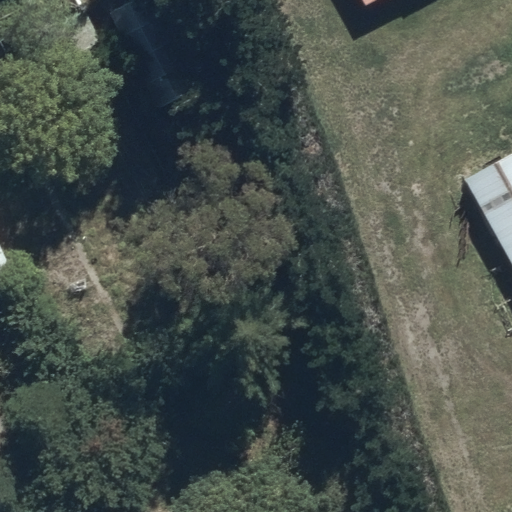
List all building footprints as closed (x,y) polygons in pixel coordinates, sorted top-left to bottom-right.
[(148,0),(133,0),(106,14),(155,108),(194,87),(148,0)] [(359,0),(367,13),(390,0),(359,0)] [(110,74),(81,16),(42,36),(71,94),(110,74)] [(511,159),(466,185),(511,267),(511,159)] [(0,254),(0,287),(13,282),(0,254)]
